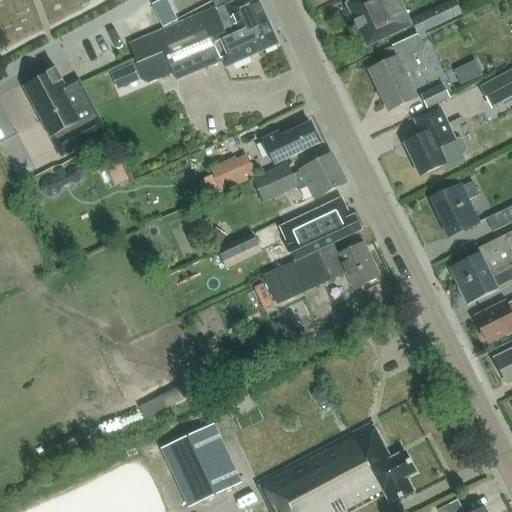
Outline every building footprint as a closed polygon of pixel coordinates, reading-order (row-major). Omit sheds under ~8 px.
[(240,0),(217,10),(217,9),(158,34),(130,46),(138,63),(134,65),(140,81),(149,84),(174,73),(177,79),(193,72),(194,73),(222,61),(225,69),(279,44),(259,0),(240,0)] [(158,16),(172,9),(167,0),(164,0),(153,6),(158,16)] [(403,15),(399,14),(392,0),(358,0),(347,5),(367,47),(406,29),(405,27),(407,23),(403,15)] [(462,15),(455,0),(411,20),(418,35),(462,15)] [(426,50),(418,35),(393,47),(398,57),(371,70),(391,111),(418,98),(407,75),(420,69),(414,56),(426,50)] [(469,83),(489,74),(483,59),(462,68),(469,83)] [(111,74),(115,83),(137,74),(133,65),(111,74)] [(53,138),(63,157),(108,133),(80,80),(66,87),(57,70),(25,88),(52,139),(53,138)] [(511,71),(481,88),(493,109),(511,98),(511,71)] [(451,99),(444,85),(422,95),(428,109),(451,99)] [(421,176),(445,165),(447,169),(465,160),(462,155),(466,153),(467,150),(463,141),(459,139),(456,141),(441,109),(415,121),(422,136),(406,144),(421,176)] [(311,123),(282,137),(280,132),(263,141),(275,166),(321,144),(311,123)] [(299,191),(309,186),(316,199),(347,183),(332,155),(301,171),(302,172),(293,176),(288,165),(254,180),(264,203),(297,188),(299,191)] [(214,172),(223,193),(257,177),(248,156),(214,172)] [(120,161),(107,168),(116,187),(130,181),(120,161)] [(79,170),(72,170),(67,175),(64,167),(54,172),(58,180),(51,178),(45,180),(42,187),(45,193),(52,196),(58,193),(61,186),(70,182),(78,183),(82,177),(79,170)] [(462,188),(461,186),(432,199),(450,237),(479,224),(468,201),(480,196),(473,183),(462,188)] [(355,216),(351,218),(342,199),(305,217),(282,229),(287,240),(297,261),(362,231),(364,226),(360,217),(355,216)] [(493,233),(511,224),(511,208),(487,220),(493,233)] [(214,233),(207,243),(218,250),(225,239),(214,233)] [(511,233),(478,250),(480,255),(451,270),(468,305),(499,289),(493,278),(511,268),(511,233)] [(250,238),(218,254),(225,270),(258,255),(250,238)] [(332,246),(266,277),(279,306),(345,275),(343,272),(347,271),(348,273),(355,290),(381,277),(365,243),(339,256),(337,257),(332,246)] [(176,253),(159,260),(163,273),(181,266),(176,253)] [(511,302),(508,304),(507,303),(476,319),(482,331),(480,334),(483,340),(486,340),(488,342),(511,330),(511,302)] [(511,351),(496,359),(508,384),(511,382),(511,351)] [(314,390),(313,395),(315,400),(320,402),(325,400),(327,394),(325,389),(320,387),(314,390)] [(374,424),(258,484),(272,511),(356,511),(387,497),(390,504),(414,492),(407,478),(417,473),(406,452),(392,459),(374,424)] [(242,483),(215,425),(163,449),(191,508),(242,483)] [(488,511),(486,508),(477,511),(464,511),(458,501),(439,511),(488,511)]
